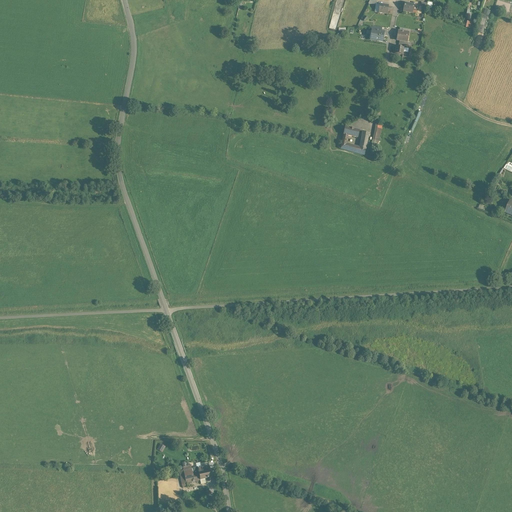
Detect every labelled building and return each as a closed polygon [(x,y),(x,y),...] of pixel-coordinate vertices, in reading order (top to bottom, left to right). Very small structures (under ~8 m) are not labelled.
[(413,5),(404,4),(403,11),(412,13),(413,5)] [(388,7),(379,5),(379,8),(378,11),(378,14),(387,15),(388,7)] [(477,32),(482,34),(488,15),(489,11),(485,9),(483,14),(482,14),(477,32)] [(380,33),(372,31),(371,37),(375,38),(374,41),(382,42),(383,36),(382,36),(382,33),(380,33)] [(403,33),(401,33),(398,32),(396,41),(399,42),(405,43),(405,42),(407,34),(403,33)] [(398,48),(395,47),(394,54),(402,55),(403,49),(398,48)] [(382,126),(376,124),(372,142),(377,144),(382,126)] [(358,131),(345,128),(344,135),(348,136),(357,138),(358,131)] [(362,132),(359,148),(365,150),(368,134),(362,132)] [(346,144),(342,143),(340,149),(363,155),(365,150),(359,148),(346,144)] [(158,450),(163,452),(166,447),(161,444),(158,450)] [(199,473),(210,471),(209,466),(198,469),(198,472),(192,473),(193,476),(199,474),(199,473)] [(209,478),(211,478),(210,471),(199,473),(199,474),(193,476),(192,473),(191,469),(183,471),(179,472),(182,488),(187,487),(186,483),(205,479),(205,482),(210,481),(209,478)]
